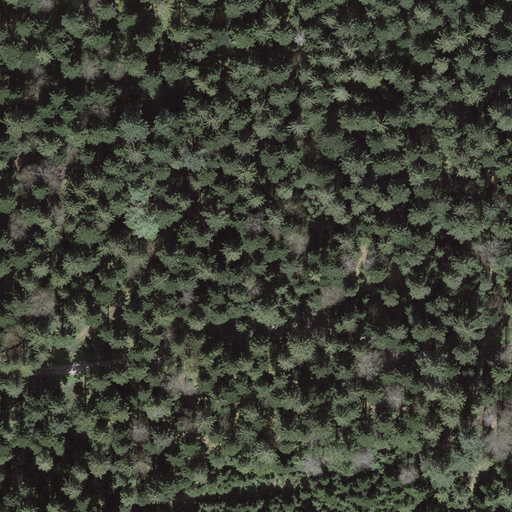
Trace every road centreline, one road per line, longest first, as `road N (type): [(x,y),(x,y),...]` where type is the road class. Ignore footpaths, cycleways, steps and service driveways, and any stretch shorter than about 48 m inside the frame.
road 1 (track): [(0,369),(79,370),(289,327),(338,334),(396,356)]
road 2 (track): [(80,0),(98,53),(96,117),(0,279)]
road 3 (track): [(396,356),(511,408)]
